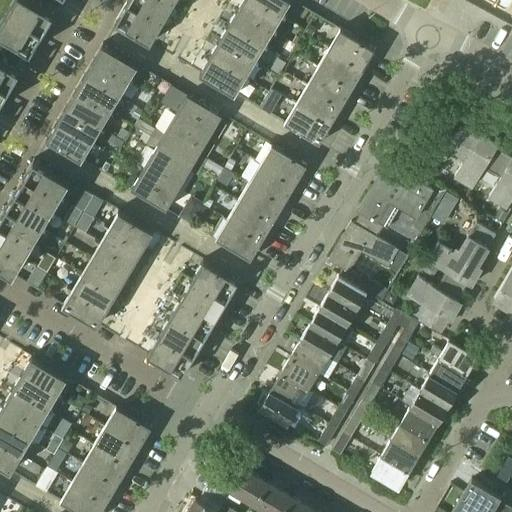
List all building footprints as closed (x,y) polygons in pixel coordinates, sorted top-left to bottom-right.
[(12,0),(6,11),(41,32),(53,12),(32,0),(12,0)] [(165,0),(127,0),(126,2),(161,23),(172,4),(165,0)] [(241,0),(236,9),(271,29),(281,14),(256,0),(241,0)] [(256,0),(281,14),(288,0),(256,0)] [(114,21),(149,42),(161,23),(126,2),(114,21)] [(227,24),(262,45),(271,29),(236,9),(227,24)] [(0,21),(0,33),(30,51),(41,32),(6,11),(0,21)] [(218,40),(253,60),(262,45),(227,24),(218,40)] [(328,46),(363,67),(375,48),(340,27),(328,46)] [(209,55),(244,76),(253,60),(218,40),(209,55)] [(92,59),(127,80),(137,63),(102,42),(92,59)] [(317,65),(352,86),(363,67),(328,46),(317,65)] [(199,72),(234,92),(244,76),(209,55),(199,72)] [(0,84),(7,89),(19,70),(0,58),(0,84)] [(83,74),(118,95),(127,80),(92,59),(83,74)] [(306,84),(341,104),(352,86),(317,65),(306,84)] [(74,90),(109,111),(118,95),(83,74),(74,90)] [(295,102),(330,123),(341,104),(306,84),(295,102)] [(65,105),(100,126),(109,111),(74,90),(65,105)] [(150,135),(176,150),(204,103),(187,93),(163,132),(155,127),(150,135)] [(284,122),(319,143),(330,123),(295,102),(284,122)] [(204,103),(176,150),(202,166),(207,158),(198,153),(222,113),(204,103)] [(56,121),(91,142),(100,126),(65,105),(56,121)] [(46,137),(81,158),(91,142),(56,121),(46,137)] [(483,166),(495,146),(497,143),(478,134),(477,135),(460,125),(448,145),(465,155),(454,175),(472,186),(484,166),(483,166)] [(130,187),(148,198),(176,150),(150,135),(145,143),(154,148),(130,187)] [(260,162),(295,183),(306,163),(271,143),(260,162)] [(489,195),(507,206),(511,197),(511,155),(511,156),(495,146),(483,166),(484,166),(500,176),(489,195)] [(148,198),(166,208),(189,169),(197,174),(202,166),(176,150),(148,198)] [(24,174),(59,195),(69,179),(34,158),(24,174)] [(249,181),(284,202),(295,183),(260,162),(249,181)] [(377,222),(377,221),(389,201),(416,217),(432,189),(389,164),(383,174),(379,172),(357,210),(361,212),(377,222)] [(15,190),(50,211),(59,195),(24,174),(15,190)] [(238,199),(273,220),(284,202),(249,181),(238,199)] [(5,205),(41,226),(50,211),(15,190),(5,205)] [(227,218),(262,239),(273,220),(238,199),(227,218)] [(0,214),(0,223),(31,242),(41,226),(5,205),(0,214)] [(118,208),(108,225),(144,245),(153,229),(118,208)] [(328,258),(349,270),(361,250),(387,265),(397,248),(376,235),(383,224),(377,221),(377,222),(361,212),(355,223),(351,220),(328,258)] [(215,237),(250,258),(262,239),(227,218),(215,237)] [(447,269),(467,281),(471,283),(479,263),(478,263),(496,232),(476,220),(458,252),(438,240),(428,258),(447,270),(447,269)] [(0,243),(22,257),(31,242),(0,223),(0,243)] [(108,225),(99,240),(134,261),(144,245),(108,225)] [(99,240),(90,256),(125,276),(134,261),(99,240)] [(0,266),(12,274),(22,257),(0,243),(0,266)] [(90,256),(81,271),(116,292),(125,276),(90,256)] [(191,278),(226,299),(238,279),(203,258),(191,278)] [(511,306),(511,265),(492,299),(511,307),(511,306)] [(412,311),(440,327),(447,316),(450,318),(459,298),(457,298),(467,281),(447,269),(447,270),(437,286),(418,275),(407,293),(418,299),(412,311)] [(81,271),(72,287),(107,307),(116,292),(81,271)] [(329,290),(356,306),(366,289),(339,273),(329,290)] [(180,296),(215,317),(226,299),(191,278),(180,296)] [(62,303),(97,324),(107,307),(72,287),(62,303)] [(319,306),(346,323),(356,306),(329,290),(319,306)] [(169,315),(204,336),(215,317),(180,296),(169,315)] [(309,323),(336,339),(346,323),(319,306),(309,323)] [(394,329),(398,323),(404,312),(397,307),(387,324),(394,329)] [(401,333),(408,337),(418,320),(404,312),(398,323),(404,327),(401,333)] [(158,334),(193,355),(204,336),(169,315),(158,334)] [(300,339),(327,355),(336,339),(309,323),(300,339)] [(384,345),(394,329),(387,324),(377,341),(384,345)] [(391,349),(399,354),(408,337),(401,333),(391,349)] [(147,353),(182,374),(193,355),(158,334),(147,353)] [(439,355),(466,371),(476,354),(449,338),(439,355)] [(290,356),(317,372),(327,355),(300,339),(290,356)] [(375,361),(384,345),(377,341),(367,357),(375,361)] [(382,366),(389,370),(399,354),(391,349),(382,366)] [(22,371),(57,392),(67,375),(31,355),(22,371)] [(429,372),(457,388),(466,371),(439,355),(429,372)] [(280,372),(307,388),(317,372),(290,356),(280,372)] [(365,378),(375,361),(367,357),(357,373),(365,378)] [(372,382),(379,386),(389,370),(382,366),(372,382)] [(12,386),(48,407),(57,392),(22,371),(12,386)] [(270,388),(298,404),(307,388),(280,372),(270,388)] [(420,388),(447,404),(457,388),(429,372),(420,388)] [(355,394),(365,378),(357,373),(348,390),(355,394)] [(362,398),(370,403),(379,386),(372,382),(362,398)] [(3,402),(38,423),(48,407),(12,386),(3,402)] [(260,405),(288,421),(298,404),(270,388),(260,405)] [(410,404),(437,421),(447,404),(420,388),(410,404)] [(346,411),(355,394),(348,390),(338,406),(346,411)] [(352,415),(360,419),(370,403),(362,398),(352,415)] [(0,407),(0,421),(29,438),(38,423),(3,402),(0,407)] [(400,421),(428,437),(437,421),(410,404),(400,421)] [(105,424),(140,445),(151,426),(116,405),(105,424)] [(336,427),(346,411),(338,406),(328,422),(336,427)] [(343,431),(350,435),(360,419),(352,415),(343,431)] [(0,442),(20,454),(29,438),(0,421),(0,442)] [(391,437),(418,453),(428,437),(400,421),(391,437)] [(326,444),(336,427),(328,422),(318,439),(326,444)] [(94,443),(129,464),(140,445),(105,424),(94,443)] [(333,448),(340,452),(350,435),(343,431),(333,448)] [(381,454),(408,470),(418,453),(391,437),(381,454)] [(0,464),(10,470),(20,454),(0,442),(0,464)] [(82,461),(118,482),(129,464),(94,443),(82,461)] [(201,472),(210,478),(230,489),(242,468),(213,451),(201,472)] [(371,470),(398,486),(408,470),(381,454),(371,470)] [(71,480),(107,501),(118,482),(82,461),(71,480)] [(230,489),(254,504),(268,481),(243,466),(242,468),(230,489)] [(511,511),(511,506),(499,498),(500,495),(471,478),(450,511),(511,511)] [(60,500),(80,511),(100,511),(107,501),(71,480),(60,500)] [(268,481),(254,504),(268,511),(282,511),(292,495),(268,481)] [(292,495),(282,511),(315,511),(317,510),(292,495)] [(185,511),(216,511),(218,510),(198,499),(195,497),(185,511)]
